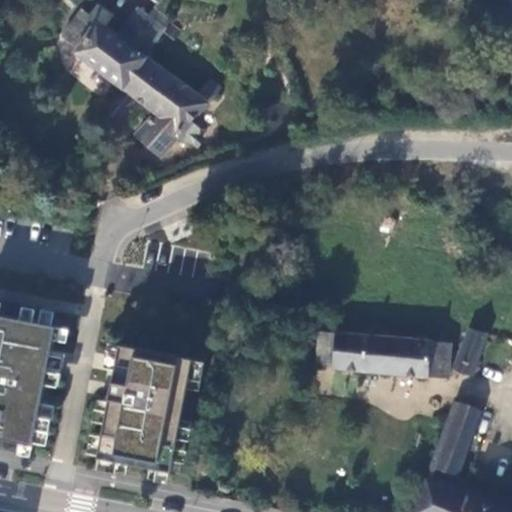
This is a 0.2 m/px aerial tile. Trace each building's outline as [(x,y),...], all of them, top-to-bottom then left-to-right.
[(91,9),(70,35),(86,47),(83,51),(130,88),(149,62),(153,57),(172,31),(145,9),(124,36),(114,28),(115,24),(122,16),(108,5),(99,16),(91,9)] [(228,20),(210,17),(206,39),(224,42),(228,20)] [(166,46),(152,63),(209,108),(223,90),(166,46)] [(196,125),(209,108),(152,63),(149,62),(130,88),(131,89),(110,116),(122,124),(141,99),(161,115),(142,138),(166,158),(182,142),(190,148),(195,148),(203,139),(203,131),(196,125)] [(0,438),(32,445),(58,326),(0,314),(0,438)] [(318,331),(316,365),(335,368),(338,333),(318,331)] [(409,339),(424,340),(425,333),(411,331),(409,339)] [(473,376),(486,336),(470,332),(455,370),(473,376)] [(338,333),(335,368),(444,378),(445,343),(424,340),(409,339),(338,333)] [(99,457),(171,471),(192,358),(120,344),(99,457)] [(200,359),(192,358),(171,471),(179,472),(200,359)] [(431,464),(458,475),(481,413),(455,402),(431,464)] [(511,511),(511,509),(426,478),(412,511),(511,511)]
